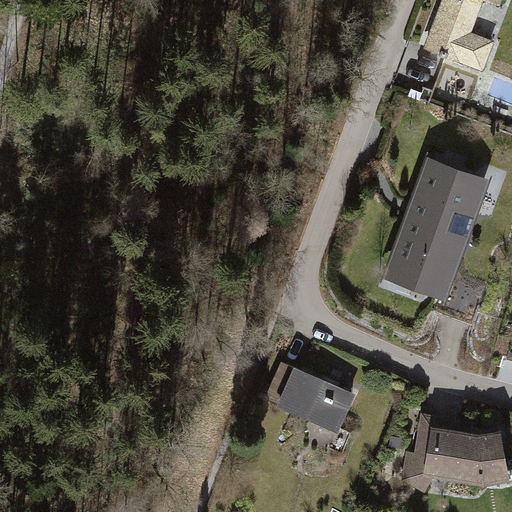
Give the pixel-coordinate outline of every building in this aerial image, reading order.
[(442,0),(425,50),(481,69),(490,45),(471,39),(483,0),(484,0),(499,5),(500,0),(442,0)] [(493,9),(489,27),(506,31),(511,13),(493,9)] [(439,306),(484,181),(426,160),(380,285),(439,306)] [(357,395),(282,361),(263,403),(338,436),(357,395)] [(462,418),(419,411),(413,452),(404,450),(399,479),(423,495),(432,480),(483,488),(510,482),(501,430),(476,434),(460,432),(462,418)]
